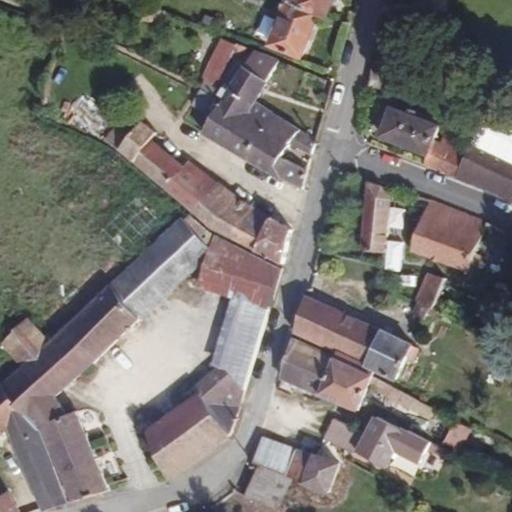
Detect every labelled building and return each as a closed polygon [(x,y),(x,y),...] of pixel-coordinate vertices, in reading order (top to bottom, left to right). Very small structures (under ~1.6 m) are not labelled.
[(301,54),(319,9),(297,0),(257,0),(264,2),(264,0),(266,0),(280,5),(268,41),(301,54)] [(328,13),(332,0),(297,0),(319,9),(328,13)] [(392,13),(394,0),(380,0),(379,10),(392,13)] [(214,96),(241,44),(223,37),(207,74),(213,77),(206,90),(214,96)] [(261,102),(288,63),(256,51),(223,101),(249,118),(261,102)] [(206,90),(200,86),(191,101),(204,108),(193,127),(204,132),(223,101),(214,96),(206,90)] [(425,138),(435,114),(403,100),(400,107),(390,103),(379,130),(421,147),(425,138)] [(249,118),(223,101),(204,132),(229,147),(249,118)] [(269,130),(280,113),(261,102),(249,118),(269,130)] [(323,140),(280,113),(269,130),(260,144),(282,157),(284,153),(295,135),(319,150),(323,140)] [(119,150),(140,122),(127,114),(108,141),(119,150)] [(260,144),(269,130),(249,118),(229,147),(250,160),(260,144)] [(187,166),(155,141),(161,131),(142,119),(140,122),(119,150),(169,190),(187,166)] [(424,161),(432,140),(425,138),(421,147),(416,158),(424,161)] [(462,175),(472,156),(432,140),(424,161),(462,175)] [(308,194),(314,171),(284,153),(282,157),(260,144),(250,160),(308,194)] [(511,159),(477,146),(472,156),(462,175),(511,196),(511,159)] [(220,183),(190,162),(187,166),(169,190),(196,212),(220,183)] [(382,248),(390,185),(367,178),(360,245),(382,248)] [(207,220),(228,190),(220,183),(196,212),(207,220)] [(221,228),(239,196),(228,190),(207,220),(221,228)] [(234,235),(252,203),(239,196),(221,228),(234,235)] [(467,265),(486,217),(429,196),(410,245),(450,259),(467,265)] [(256,246),(273,214),(252,203),(234,235),(256,246)] [(288,263),(298,228),(273,214),(256,246),(288,263)] [(212,258),(221,237),(217,234),(204,226),(192,217),(188,216),(151,254),(180,289),(212,258)] [(247,395),(287,268),(253,251),(231,241),(221,237),(212,258),(207,289),(240,304),(223,371),(247,395)] [(141,322),(180,289),(151,254),(111,288),(141,322)] [(407,307),(424,316),(431,302),(443,274),(426,268),(407,307)] [(49,407),(141,322),(111,288),(45,350),(22,372),(0,392),(0,393),(34,429),(37,435),(39,433),(72,506),(112,499),(73,419),(61,424),(49,407)] [(412,341),(304,290),(291,329),(362,361),(376,367),(394,375),(412,341)] [(22,372),(45,350),(26,329),(2,352),(22,372)] [(318,389),(335,355),(289,334),(277,370),(293,377),(318,389)] [(455,414),(373,373),(376,367),(362,361),(359,367),(335,355),(318,389),(357,408),(363,397),(368,387),(427,417),(421,427),(443,438),(455,414)] [(232,439),(247,395),(223,371),(180,404),(181,407),(145,438),(169,485),(232,439)] [(34,429),(0,393),(0,440),(4,438),(36,511),(51,511),(68,507),(37,435),(34,429)] [(355,428),(359,420),(338,410),(334,417),(355,428)] [(460,446),(472,422),(455,414),(443,438),(460,446)] [(440,443),(411,429),(409,431),(378,415),(372,427),(364,442),(390,456),(396,446),(398,448),(405,434),(413,438),(411,441),(417,444),(416,447),(432,456),(440,443)] [(364,442),(372,427),(359,420),(355,428),(334,417),(325,430),(351,444),(360,449),(364,442)] [(282,472),(294,446),(256,432),(246,459),(282,472)] [(324,488),(335,461),(310,452),(294,446),(282,472),(324,488)] [(19,511),(9,498),(0,505),(0,511),(19,511)]
